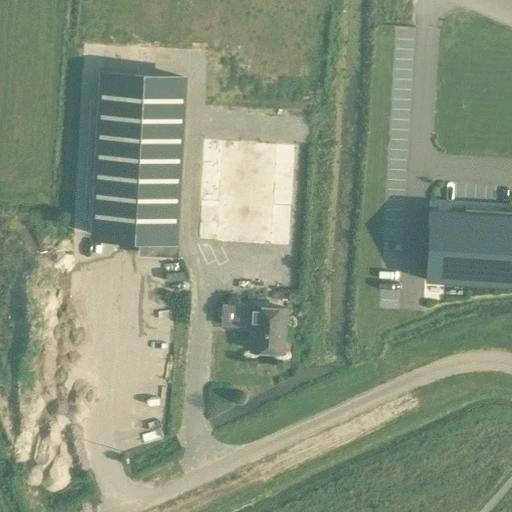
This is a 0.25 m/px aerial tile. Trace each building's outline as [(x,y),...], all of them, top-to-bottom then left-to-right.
[(92,229),(91,234),(146,237),(145,254),(176,256),(177,236),(174,236),(174,232),(182,77),(100,73),(92,229)] [(198,245),(299,249),(303,139),(202,136),(198,245)] [(428,223),(424,279),(511,283),(511,211),(451,208),(450,224),(428,223)] [(242,326),(243,302),(226,302),(225,325),(242,326)] [(251,327),(249,350),(283,352),(286,308),(248,306),(246,327),(251,327)]
